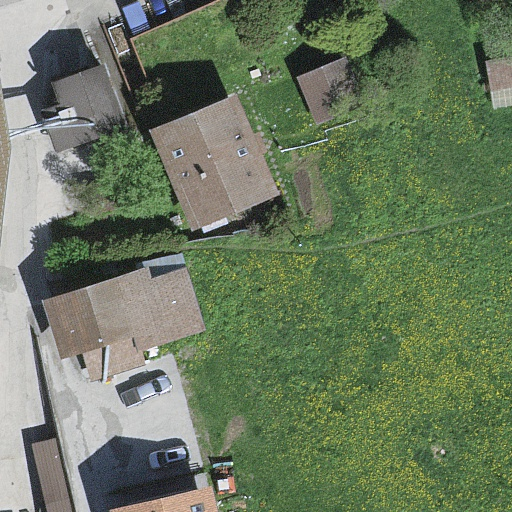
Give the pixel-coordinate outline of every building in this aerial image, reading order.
[(224,4),(129,18),(142,105),(237,90),(224,4)] [(105,68),(46,90),(71,157),(131,134),(105,68)] [(237,100),(154,135),(197,234),(279,199),(237,100)] [(184,259),(32,304),(55,384),(208,338),(184,259)] [(206,511),(199,485),(94,511),(206,511)]
